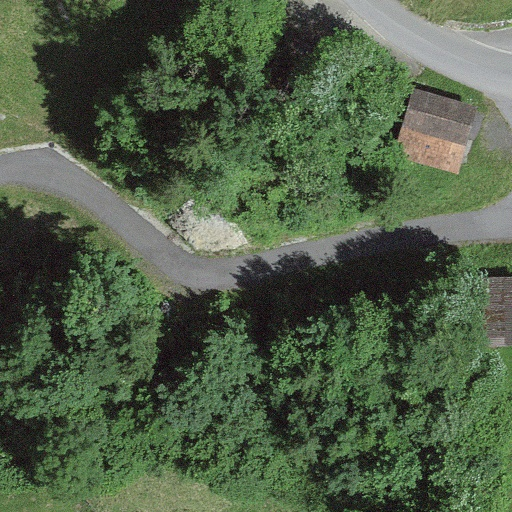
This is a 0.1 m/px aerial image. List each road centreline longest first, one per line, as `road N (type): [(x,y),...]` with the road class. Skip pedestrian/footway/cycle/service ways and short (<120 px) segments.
road 1 (track): [(0,179),(79,180),(222,240),(332,249),(495,218),(511,198)]
road 2 (residential): [(511,76),(429,47),(367,0)]
